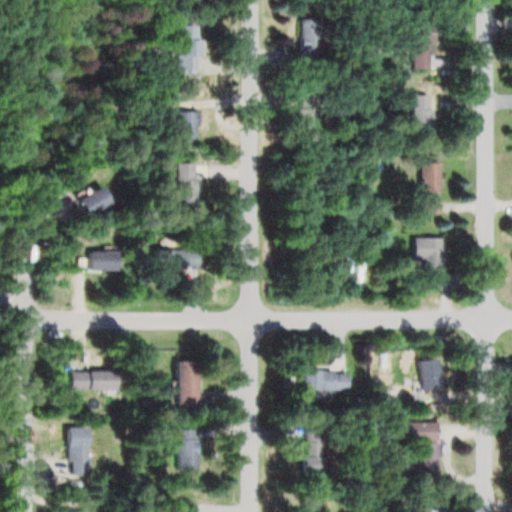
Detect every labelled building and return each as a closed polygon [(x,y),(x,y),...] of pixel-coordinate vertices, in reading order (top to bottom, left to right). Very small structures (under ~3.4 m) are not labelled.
[(315,54),(315,19),(295,19),(296,55),(315,54)] [(428,24),(408,24),(408,69),(428,69),(428,24)] [(170,26),(170,70),(192,70),(192,26),(170,26)] [(428,95),(409,95),(409,141),(428,141),(428,95)] [(293,142),(313,142),(313,102),(293,102),(293,142)] [(169,111),(169,141),(191,141),(191,111),(169,111)] [(172,210),(190,210),(190,163),(172,163),(172,210)] [(436,195),(436,163),(416,163),(416,213),(435,213),(435,195),(436,195)] [(78,217),(104,203),(96,186),(69,199),(78,217)] [(437,290),(437,237),(408,237),(408,260),(417,260),(417,290),(437,290)] [(194,269),(194,250),(148,250),(148,269),(194,269)] [(107,270),(107,252),(80,252),(80,270),(107,270)] [(414,388),(434,388),(434,359),(414,359),(414,388)] [(172,368),(172,404),(192,404),(192,368),(172,368)] [(65,389),(111,389),(111,370),(65,370),(65,389)] [(296,370),(296,389),(345,389),(345,370),(296,370)] [(430,439),(430,421),(399,422),(399,439),(430,439)] [(80,427),(60,427),(60,474),(80,474),(80,427)] [(298,473),(320,473),(320,427),(298,427),(298,473)] [(172,430),(172,470),(191,470),(191,430),(172,430)] [(431,442),(411,442),(411,471),(431,471),(431,442)] [(318,511),(318,499),(299,499),(299,511),(318,511)] [(408,500),(408,511),(428,511),(428,500),(408,500)] [(171,502),(170,511),(191,511),(191,502),(171,502)]
